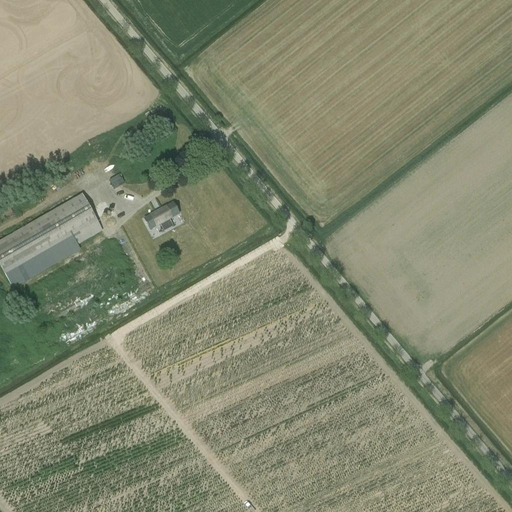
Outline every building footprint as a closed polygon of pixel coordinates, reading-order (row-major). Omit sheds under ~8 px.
[(107,180),(113,190),(123,184),(118,174),(107,180)] [(9,284),(75,246),(102,232),(81,195),(0,241),(0,267),(4,276),(9,284)] [(171,204),(145,219),(151,230),(160,225),(163,232),(172,227),(168,220),(177,215),(172,205),(171,204)] [(99,278),(106,274),(101,263),(104,262),(99,252),(84,260),(89,269),(94,266),(99,278)] [(116,302),(135,292),(116,256),(105,262),(114,280),(108,283),(113,292),(111,293),(116,302)]
